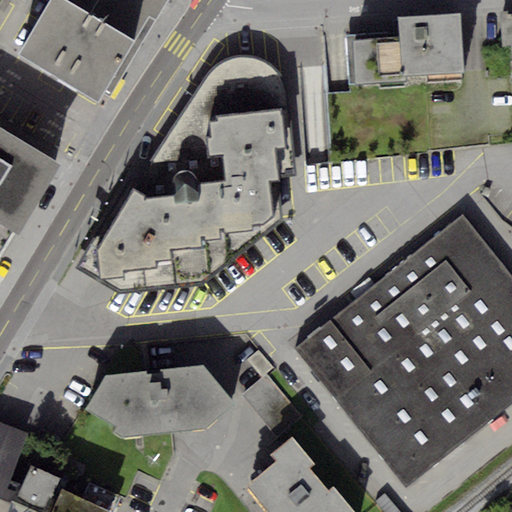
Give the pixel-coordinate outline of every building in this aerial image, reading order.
[(13,0),(0,0),(0,23),(2,20),(13,0)] [(51,0),(18,55),(105,106),(167,0),(51,0)] [(460,14),(398,18),(399,31),(345,35),(349,85),(379,83),(379,88),(405,87),(405,76),(427,75),(427,82),(461,80),(461,72),(464,72),(460,14)] [(221,62),(213,69),(133,189),(126,185),(76,266),(116,291),(202,284),(280,221),(279,177),(295,176),(290,124),(287,96),(280,77),(273,65),(261,58),(248,56),(233,58),(221,62)] [(61,165),(0,127),(0,254),(14,232),(19,235),(61,165)] [(511,272),(464,214),(295,349),(407,488),(511,403),(511,272)] [(248,361),(263,378),(267,374),(275,368),(259,350),(248,361)] [(204,364),(106,375),(87,409),(118,428),(114,434),(125,437),(209,429),(238,406),(204,364)] [(263,378),(242,394),(271,433),(297,414),(267,374),(263,378)] [(27,434),(0,423),(0,510),(9,490),(7,489),(11,479),(27,434)] [(314,464),(293,438),(271,456),(276,463),(248,485),(270,511),(354,511),(334,487),(329,491),(310,467),(314,464)] [(67,481),(33,466),(24,485),(11,479),(7,489),(9,490),(0,510),(0,511),(52,511),(63,490),(67,481)] [(83,499),(63,490),(52,511),(113,511),(120,498),(90,484),(83,499)] [(399,511),(384,493),(374,501),(383,511),(399,511)]
